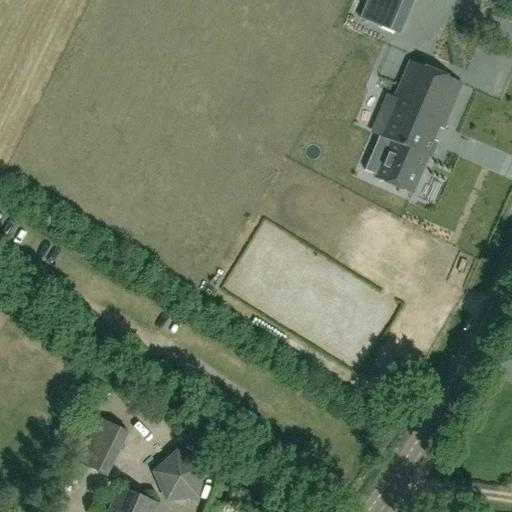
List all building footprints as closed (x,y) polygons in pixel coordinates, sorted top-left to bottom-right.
[(371,0),(363,20),(377,26),(388,0),(371,0)] [(378,140),(364,173),(376,178),(375,182),(411,197),(426,161),(429,162),(437,146),(433,144),(439,132),(442,134),(462,87),(410,64),(397,96),(378,139),(378,140)] [(27,347),(30,337),(10,330),(7,341),(27,347)] [(115,465),(129,436),(100,422),(78,465),(107,479),(114,465),(115,465)] [(167,501),(197,498),(204,468),(177,452),(154,473),(167,501)] [(147,511),(151,505),(119,491),(110,511),(147,511)]
